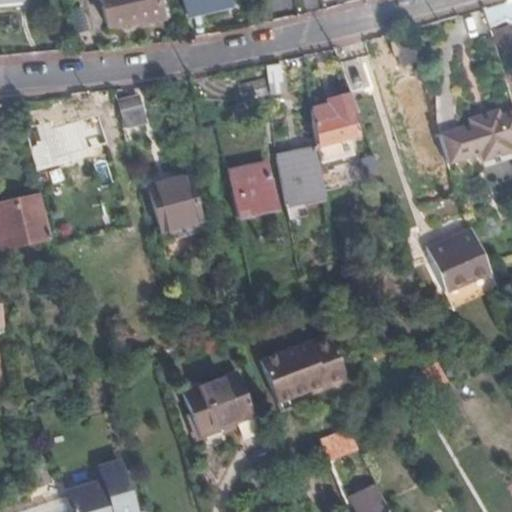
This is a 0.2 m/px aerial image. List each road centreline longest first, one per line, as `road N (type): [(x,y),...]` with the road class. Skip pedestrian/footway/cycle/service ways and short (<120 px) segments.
road 1 (residential): [(0,78),(186,60),(435,0)]
road 2 (residential): [(75,386),(16,408),(29,485),(0,496)]
